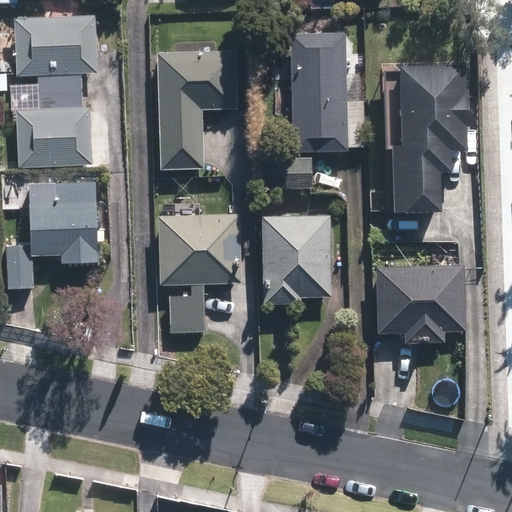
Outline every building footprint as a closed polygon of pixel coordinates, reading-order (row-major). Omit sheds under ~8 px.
[(332,0),(306,0),(306,15),(333,14),(332,0)] [(80,111),(78,77),(95,76),(91,19),(11,24),(14,80),(33,79),(35,113),(12,114),(15,171),(91,167),(88,110),(80,111)] [(340,36),(285,39),(291,159),(362,155),(360,104),(344,105),(340,36)] [(232,54),(153,57),(159,173),(201,171),(198,111),(234,110),(232,54)] [(457,70),(389,72),(392,152),(384,153),(387,219),(433,217),(432,178),(443,177),(442,157),(460,157),(457,70)] [(308,161),(254,162),(255,193),(309,191),(308,161)] [(46,207),(24,208),(24,244),(10,244),(2,248),(3,292),(30,291),(29,260),(57,259),(57,267),(75,267),(94,265),(96,265),(93,186),(46,187),(46,207)] [(236,217),(153,220),(156,290),(187,289),(188,298),(166,299),(167,336),(202,334),(200,288),(239,287),(236,217)] [(325,219),(256,221),(259,309),(297,308),(297,301),(327,300),(325,219)] [(460,268),(370,271),(372,338),(399,337),(400,347),(440,345),(440,335),(462,335),(460,268)]
